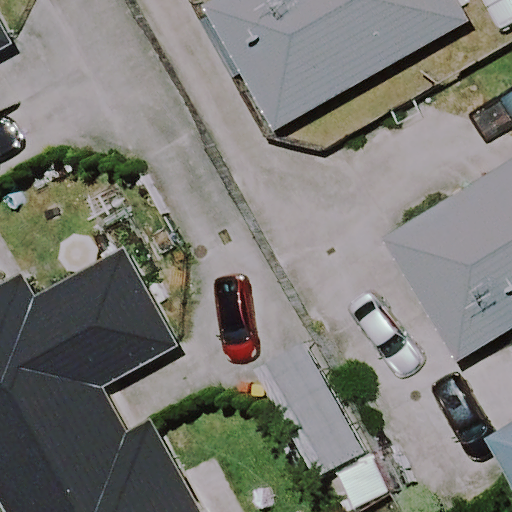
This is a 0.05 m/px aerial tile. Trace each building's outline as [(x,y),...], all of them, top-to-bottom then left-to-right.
[(468,28),(452,0),(221,0),(208,7),(279,133),(468,28)] [(0,51),(13,45),(0,20),(0,51)] [(511,332),(511,168),(387,243),(460,364),(511,332)] [(24,313),(0,268),(0,503),(4,511),(204,511),(130,375),(186,345),(136,252),(24,313)] [(511,424),(492,435),(511,471),(511,424)]
